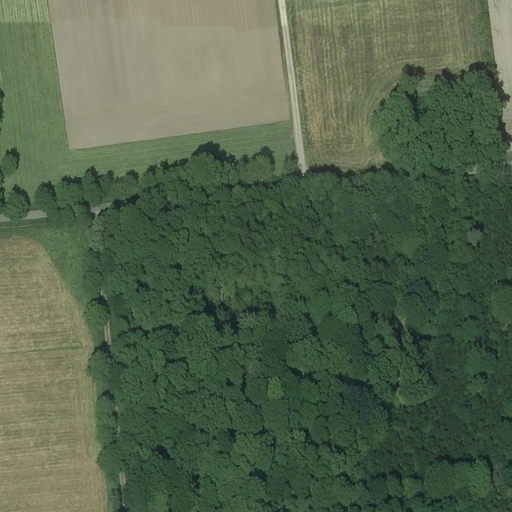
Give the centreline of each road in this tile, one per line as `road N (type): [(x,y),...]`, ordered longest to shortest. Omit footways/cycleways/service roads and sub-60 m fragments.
road 1 (unclassified): [(0,219),(511,166)]
road 2 (track): [(96,209),(129,511)]
road 3 (track): [(281,0),(303,187)]
